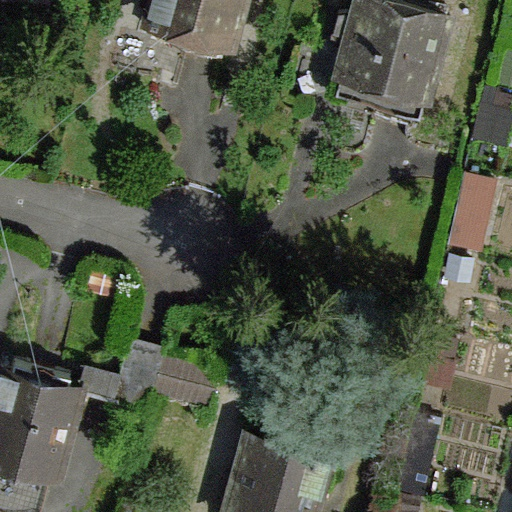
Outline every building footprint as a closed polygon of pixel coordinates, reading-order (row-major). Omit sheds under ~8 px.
[(242,0),(155,0),(151,18),(232,39),(242,0)] [(447,13),(400,0),(360,0),(337,87),(422,110),(447,13)] [(164,346),(131,337),(115,395),(150,406),(164,346)] [(80,384),(1,364),(0,366),(0,453),(52,468),(56,469),(80,384)] [(312,511),(328,450),(251,430),(228,511),(312,511)] [(52,468),(0,453),(0,503),(12,508),(27,508),(42,507),(52,468)]
